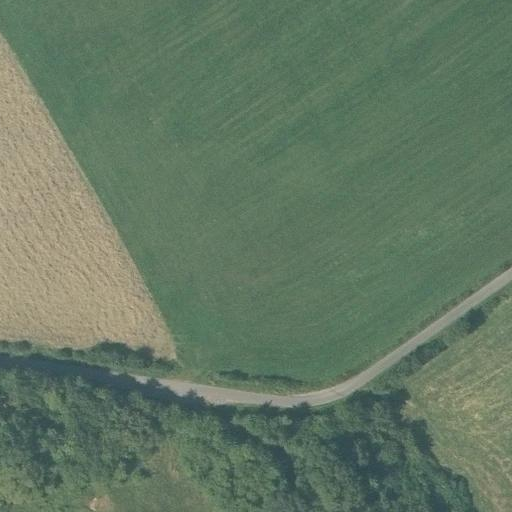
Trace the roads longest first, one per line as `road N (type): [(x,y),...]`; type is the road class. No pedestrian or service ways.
road 1 (track): [(511,274),(326,399),(276,402),(180,389)]
road 2 (track): [(180,389),(0,360)]
